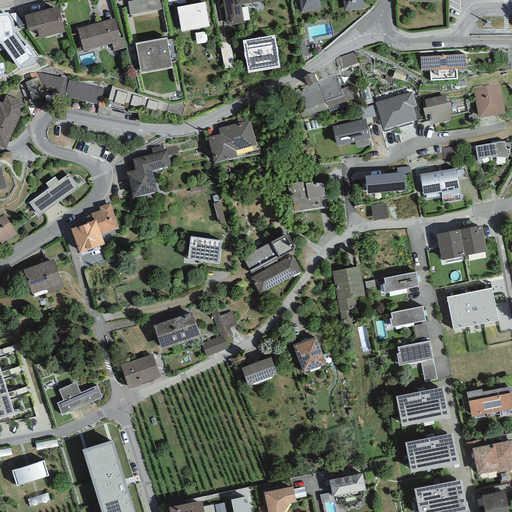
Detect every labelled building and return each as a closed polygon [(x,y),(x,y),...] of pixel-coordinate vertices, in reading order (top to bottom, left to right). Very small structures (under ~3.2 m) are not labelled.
[(133,0),(127,1),(130,15),(162,9),(159,0),(133,0)] [(222,0),(227,26),(244,23),(241,5),(263,1),(263,0),(222,0)] [(363,0),(299,0),(301,14),(321,10),(319,0),(342,0),(345,11),(365,8),(363,0)] [(205,2),(177,7),(181,32),(209,26),(205,2)] [(58,6),(24,15),(28,31),(37,29),(39,39),(65,32),(58,6)] [(8,12),(0,13),(0,43),(1,43),(18,69),(36,57),(27,44),(24,46),(15,34),(13,19),(8,12)] [(114,18),(77,29),(83,51),(112,43),(114,51),(126,47),(123,37),(120,38),(114,18)] [(275,35),(242,40),(248,73),(280,68),(275,35)] [(167,37),(135,43),(141,74),(172,68),(171,62),(175,62),(171,39),(167,40),(167,37)] [(358,52),(343,56),(345,65),(360,62),(358,52)] [(465,54),(420,57),(420,70),(424,69),(424,71),(430,71),(430,81),(458,79),(457,69),(462,69),(462,67),(465,67),(465,54)] [(30,73),(24,75),(26,82),(25,82),(19,85),(25,98),(31,95),(33,101),(47,96),(44,91),(65,96),(69,80),(38,73),(37,74),(30,73)] [(302,117),(328,109),(318,83),(317,81),(313,73),(303,77),(308,86),(294,90),(302,117)] [(318,83),(328,109),(354,99),(349,86),(340,89),(337,80),(334,74),(317,81),(318,83)] [(104,88),(69,80),(65,96),(98,105),(98,106),(104,108),(107,98),(101,97),(104,88)] [(499,83),(473,88),(478,118),(505,114),(499,83)] [(169,103),(112,86),(108,99),(113,101),(124,105),(125,102),(130,104),(129,105),(140,108),(141,105),(146,107),(146,108),(156,111),(157,108),(167,111),(169,103)] [(412,91),(375,102),(383,130),(416,120),(413,107),(416,106),(412,91)] [(22,102),(6,95),(3,103),(0,101),(0,146),(6,149),(25,105),(22,103),(22,102)] [(445,95),(425,100),(426,107),(423,108),(426,120),(429,120),(430,125),(451,121),(450,114),(453,113),(451,102),(447,103),(445,95)] [(365,119),(332,127),(337,146),(355,142),(356,147),(369,144),(368,139),(370,138),(365,119)] [(220,134),(207,137),(214,163),(237,157),(235,151),(257,145),(250,120),(218,128),(220,134)] [(505,141),(475,146),(478,160),(487,156),(508,158),(510,150),(506,149),(505,141)] [(135,170),(127,172),(133,197),(157,191),(152,171),(170,166),(167,156),(166,151),(164,151),(163,145),(151,148),(152,154),(132,159),(135,170)] [(165,148),(166,151),(167,156),(178,153),(177,145),(165,148)] [(456,168),(419,174),(423,195),(426,195),(427,200),(442,197),(443,203),(461,200),(456,168)] [(397,173),(365,176),(366,194),(406,190),(404,174),(404,172),(397,173)] [(55,177),(46,183),(50,188),(29,203),(39,217),(79,187),(69,174),(58,181),(55,177)] [(288,184),(292,214),(327,208),(323,183),(313,184),(312,182),(303,183),(303,182),(288,184)] [(90,214),(93,221),(96,220),(101,234),(118,229),(110,203),(99,206),(100,210),(90,214)] [(385,203),(370,206),(374,221),(388,218),(385,203)] [(5,214),(0,217),(0,245),(17,234),(17,233),(5,214)] [(78,223),(80,226),(93,221),(90,214),(78,223)] [(80,226),(71,229),(79,253),(104,244),(101,234),(96,220),(93,221),(80,226)] [(482,225),(459,230),(464,256),(487,252),(482,225)] [(459,230),(436,234),(441,260),(464,256),(459,230)] [(285,234),(242,258),(251,273),(293,250),(285,234)] [(222,241),(190,236),(187,259),(218,264),(222,241)] [(293,255),(251,278),(250,278),(259,294),(302,271),(293,255)] [(53,259),(23,270),(32,294),(47,289),(49,294),(64,288),(53,259)] [(359,266),(332,272),(341,320),(342,322),(343,323),(346,325),(349,325),(351,324),(352,322),(352,320),(353,318),(351,310),(357,309),(355,297),(365,295),(359,266)] [(416,272),(384,278),(385,284),(383,284),(383,285),(384,293),(419,286),(416,272)] [(385,284),(384,278),(365,282),(366,288),(383,285),(383,284),(385,284)] [(492,289),(476,292),(482,323),(498,320),(492,289)] [(476,292),(460,295),(467,326),(482,323),(476,292)] [(460,295),(447,297),(453,329),(467,326),(460,295)] [(209,309),(221,336),(222,340),(225,339),(233,335),(230,328),(237,325),(231,311),(220,316),(216,306),(209,309)] [(423,307),(391,313),(392,318),(390,319),(390,320),(392,328),(426,321),(423,307)] [(192,312),(153,326),(161,350),(200,336),(192,312)] [(221,336),(201,344),(206,357),(229,348),(225,339),(222,340),(221,336)] [(316,336),(293,345),(303,373),(327,365),(316,336)] [(430,341),(397,348),(398,353),(397,353),(397,354),(399,366),(421,361),(433,359),(430,341)] [(152,354),(120,366),(128,389),(160,377),(152,354)] [(271,357),(241,368),(248,385),(277,374),(271,357)] [(436,379),(433,359),(421,361),(425,381),(436,379)] [(76,382),(59,390),(63,400),(57,403),(62,415),(102,398),(97,386),(81,393),(76,382)] [(482,389),(466,392),(471,417),(511,408),(511,390),(511,386),(482,392),(482,389)] [(443,387),(395,397),(401,427),(449,417),(443,387)] [(0,419),(14,415),(8,394),(0,396),(0,419)] [(452,433),(404,443),(411,473),(459,463),(452,433)] [(483,438),(465,442),(467,453),(473,451),(472,448),(484,446),(483,438)] [(511,439),(484,446),(472,448),(473,451),(477,475),(497,471),(498,473),(509,471),(511,470),(511,469),(511,439)] [(134,511),(112,441),(82,450),(101,511),(134,511)] [(44,461),(12,471),(16,486),(49,476),(44,461)] [(362,473),(329,480),(333,496),(365,489),(362,473)] [(462,479),(414,489),(418,511),(455,511),(468,509),(462,479)] [(293,487),(264,493),(267,511),(284,511),(290,503),(296,502),(293,487)] [(509,511),(505,491),(482,495),(485,511),(509,511)] [(250,511),(247,496),(231,500),(233,511),(250,511)] [(202,501),(169,507),(169,511),(203,511),(203,507),(202,501)] [(225,511),(224,503),(215,505),(215,511),(225,511)]
